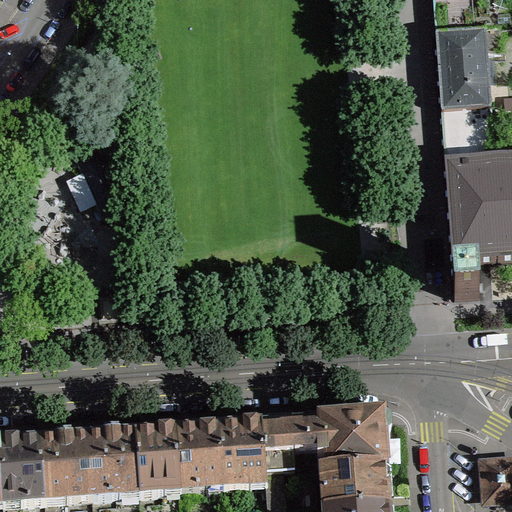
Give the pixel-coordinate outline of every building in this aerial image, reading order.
[(433,0),(436,37),(475,34),(472,0),(433,0)] [(475,34),(436,37),(439,72),(445,156),(446,165),(495,161),(487,57),(501,56),(499,33),(475,34)] [(111,164),(107,161),(86,157),(81,158),(78,161),(77,165),(78,167),(79,169),(100,217),(104,220),(109,220),(113,218),(115,214),(112,168),(111,164)] [(453,277),(454,302),(480,300),(477,265),(511,262),(511,160),(495,161),(446,165),(454,277),(453,277)] [(322,421),(322,422),(262,427),(265,476),(283,475),(294,474),(293,454),(326,452),(328,472),(330,472),(385,468),(383,438),(386,436),(389,434),(390,431),(391,428),(390,424),(388,421),(385,419),(381,418),(360,419),(360,418),(322,421)] [(265,476),(262,427),(233,429),(219,430),(223,485),(224,494),(251,492),(250,483),(266,481),(265,476)] [(223,485),(219,430),(185,432),(177,433),(181,488),(182,497),(209,495),(208,485),(223,485)] [(181,488),(177,433),(147,435),(135,436),(140,491),(140,500),(166,498),(165,489),(181,488)] [(140,491),(135,436),(101,439),(88,439),(93,504),(121,501),(120,492),(140,491)] [(93,504),(88,439),(54,442),(41,443),(45,498),(64,496),(65,506),(93,504)] [(45,498),(41,443),(10,445),(0,445),(0,455),(3,501),(19,500),(20,509),(45,507),(45,498)] [(511,502),(511,463),(509,462),(506,461),(502,460),(498,461),(495,461),(491,463),(488,465),(483,465),(486,505),(496,504),(511,502)] [(323,511),(335,511),(388,508),(386,480),(385,468),(330,472),(331,487),(322,487),(323,511)] [(285,511),(283,475),(265,476),(266,481),(266,491),(267,511),(285,511)]
